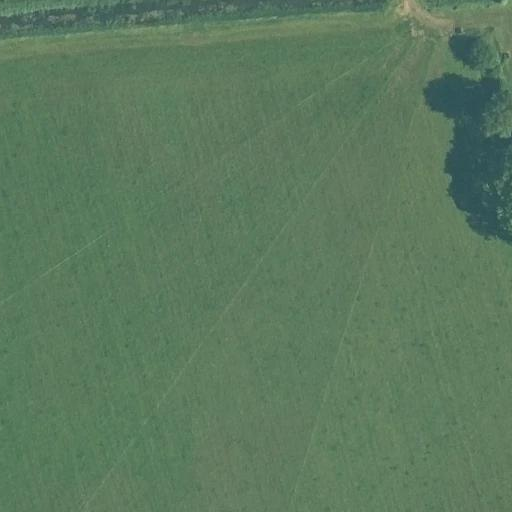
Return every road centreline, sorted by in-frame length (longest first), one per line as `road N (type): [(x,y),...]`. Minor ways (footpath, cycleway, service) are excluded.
road 1 (track): [(408,20),(0,53)]
road 2 (track): [(406,0),(408,20),(511,12)]
